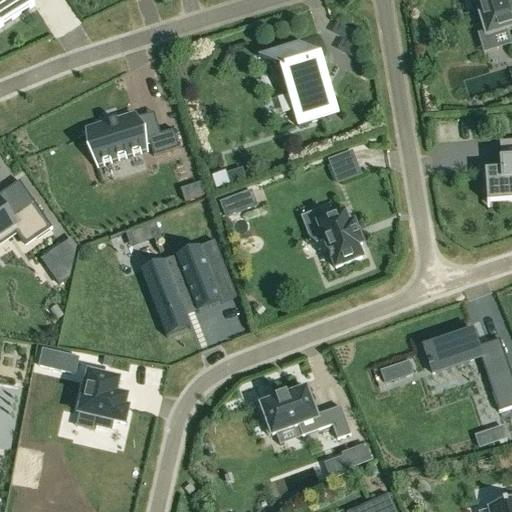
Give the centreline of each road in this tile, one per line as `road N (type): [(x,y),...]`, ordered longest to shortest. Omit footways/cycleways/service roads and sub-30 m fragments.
road 1 (residential): [(430,291),(209,384),(183,422),(162,511)]
road 2 (residential): [(0,91),(286,0)]
road 3 (residential): [(430,291),(387,0)]
